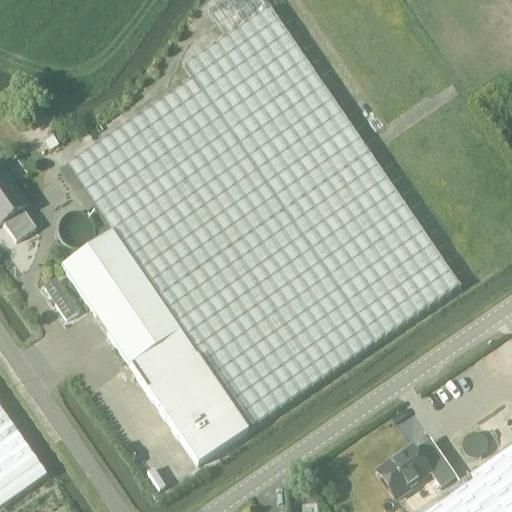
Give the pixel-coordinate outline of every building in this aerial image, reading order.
[(61,270),(107,337),(197,469),(459,289),(260,0),(227,0),(207,14),(225,40),(182,69),(192,83),(65,169),(110,236),(61,270)] [(0,171),(0,226),(26,208),(0,171)] [(91,238),(91,237),(90,230),(86,223),(80,219),(72,217),(65,218),(60,220),(57,222),(54,226),(52,229),(51,237),(52,244),(54,248),(56,251),(62,255),(66,257),(71,257),(77,256),(80,255),(84,253),(87,249),(89,246),(91,238)] [(0,511),(46,479),(0,412),(0,511)] [(511,511),(511,448),(471,476),(458,485),(418,511),(511,511)] [(396,462),(378,475),(377,476),(395,502),(410,492),(409,490),(430,475),(412,449),(395,461),(396,462)]
